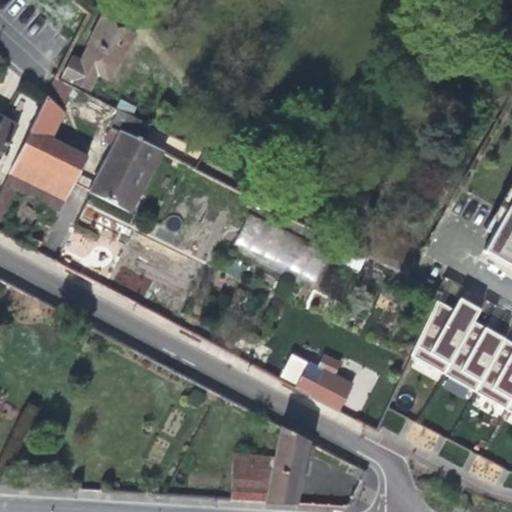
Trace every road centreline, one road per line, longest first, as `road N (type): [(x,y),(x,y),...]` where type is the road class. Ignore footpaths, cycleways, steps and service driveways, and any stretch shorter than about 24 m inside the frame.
road 1 (tertiary): [(405,511),(379,453),(0,255)]
road 2 (residential): [(0,502),(160,511)]
